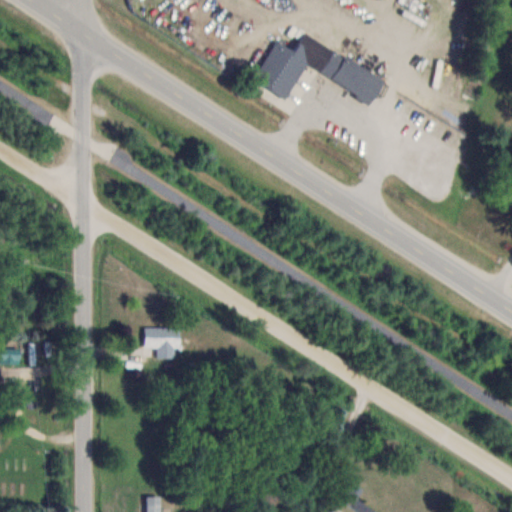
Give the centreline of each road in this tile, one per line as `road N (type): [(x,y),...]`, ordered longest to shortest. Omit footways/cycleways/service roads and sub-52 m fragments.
road 1 (residential): [(511,482),(0,147)]
road 2 (tertiary): [(511,315),(34,0)]
road 3 (residential): [(85,511),(83,0)]
